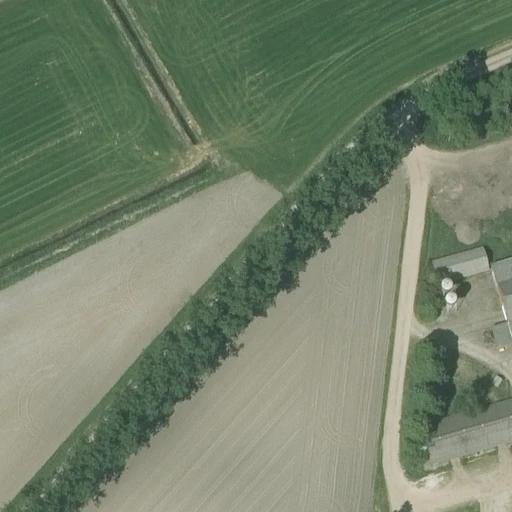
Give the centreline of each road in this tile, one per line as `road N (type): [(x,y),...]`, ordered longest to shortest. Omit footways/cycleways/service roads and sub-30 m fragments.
road 1 (track): [(30,511),(354,150),(396,116)]
road 2 (track): [(396,116),(416,173),(391,484),(398,494),(427,501),(511,475)]
road 3 (track): [(396,116),(427,90),(511,56)]
